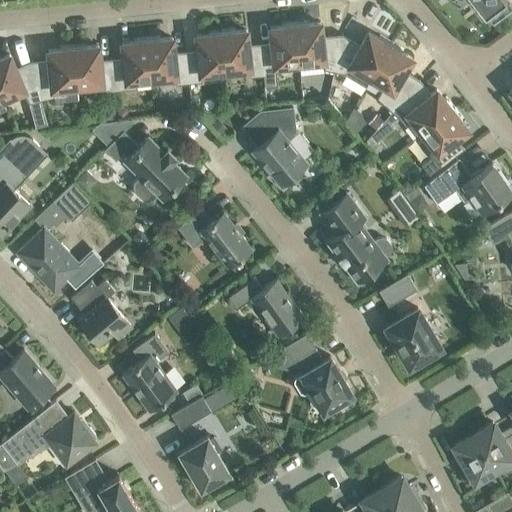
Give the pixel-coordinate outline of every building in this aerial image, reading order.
[(511,0),(475,0),(492,21),(511,6),(511,0)] [(309,19),(295,20),(299,61),(323,59),(324,67),(334,70),(341,39),(322,41),(320,21),(309,22),(309,19)] [(299,61),(295,20),(281,22),(281,25),(270,26),(272,46),(260,47),(263,74),(264,74),(266,85),(277,84),(276,72),(276,71),(280,70),(282,67),(282,63),(299,61)] [(235,27),(221,28),(225,69),(249,67),(250,75),(263,74),(260,47),(248,48),(246,29),(235,30),(235,27)] [(225,69),(221,28),(207,29),(207,33),(196,34),(198,53),(186,55),(189,81),(202,80),(201,72),(225,69)] [(371,77),(392,41),(380,34),(378,36),(368,31),(358,48),(341,39),(334,70),(345,72),(366,85),(371,77)] [(161,34),(147,36),(151,77),(175,74),(176,83),(189,81),(186,55),(174,56),(172,36),(161,38),(161,34)] [(151,77),(147,36),(133,37),(133,40),(122,42),(124,61),(112,62),(115,89),(137,87),(136,78),(151,77)] [(422,76),(406,66),(412,56),(402,51),(404,48),(392,41),(371,77),(384,84),(376,97),(391,110),(411,88),(422,76)] [(87,42),(73,43),(77,84),(101,82),(102,90),(115,89),(112,62),(100,64),(98,44),(87,45),(87,42)] [(77,84),(73,43),(59,45),(59,48),(48,49),(50,69),(34,70),(41,99),(54,95),(53,87),(77,84)] [(0,57),(0,94),(1,98),(23,88),(29,102),(41,99),(34,70),(20,77),(9,53),(0,57)] [(422,131),(455,106),(446,95),(443,97),(436,88),(421,100),(411,88),(391,110),(392,110),(398,115),(401,118),(404,121),(409,122),(413,119),(422,131)] [(299,167),(306,161),(287,138),(295,131),(293,106),(261,109),(261,110),(264,110),(267,136),(252,148),(281,182),(289,176),(291,179),(301,170),(299,167)] [(468,128),(461,119),(463,117),(455,106),(422,131),(432,144),(430,146),(429,153),(431,155),(421,163),(430,174),(460,150),(452,140),(468,128)] [(392,110),(385,117),(389,122),(398,115),(392,110)] [(180,186),(180,179),(186,173),(172,159),(176,155),(168,147),(164,150),(148,134),(139,144),(123,128),(104,147),(115,158),(119,154),(139,174),(133,181),(133,187),(144,199),(151,199),(157,192),(162,197),(168,191),(175,191),(180,186)] [(8,181),(42,146),(33,138),(29,135),(24,133),(20,133),(15,134),(11,137),(10,136),(0,146),(0,232),(1,233),(19,213),(21,215),(30,205),(28,204),(30,202),(8,181)] [(424,183),(431,194),(436,201),(455,188),(463,199),(472,196),(483,211),(511,190),(491,161),(470,176),(457,157),(424,183)] [(73,179),(41,209),(56,224),(66,214),(71,219),(92,199),(73,179)] [(377,236),(373,239),(359,220),(365,216),(347,192),(321,211),(336,232),(327,239),(357,279),(387,257),(385,255),(389,252),(391,247),(391,242),(386,237),(382,235),(377,236)] [(228,264),(251,246),(222,209),(210,218),(202,207),(178,226),(193,245),(206,235),(228,264)] [(492,241),(508,232),(511,229),(511,209),(483,226),(492,241)] [(75,246),(68,252),(43,226),(17,250),(54,289),(80,264),(78,262),(84,257),(85,253),(79,246),(75,246)] [(388,304),(416,287),(407,272),(379,288),(388,304)] [(278,334),(304,315),(276,276),(262,286),(254,275),(228,295),(237,306),(251,296),(278,334)] [(84,312),(78,317),(84,324),(84,329),(88,334),(93,334),(99,341),(113,330),(118,336),(132,325),(107,295),(115,288),(105,277),(96,284),(91,278),(70,295),(84,312)] [(417,306),(386,325),(409,363),(416,359),(418,363),(426,357),(425,354),(440,345),(417,306)] [(155,359),(168,350),(155,331),(132,347),(140,358),(122,371),(149,408),(177,388),(155,359)] [(323,359),(316,346),(294,359),(301,371),(295,375),(293,380),(300,390),(304,391),(310,388),(323,410),(330,405),(331,406),(335,407),(344,402),(345,397),(353,392),(330,354),(323,359)] [(0,372),(28,406),(35,414),(52,401),(44,392),(54,384),(23,347),(13,357),(4,347),(0,350),(0,372)] [(211,409),(202,394),(171,412),(180,427),(211,409)] [(52,401),(35,414),(1,441),(17,462),(55,440),(69,460),(96,440),(94,438),(96,434),(90,425),(85,426),(74,410),(68,414),(55,398),(52,401)] [(493,421),(473,432),(494,467),(511,455),(511,430),(502,437),(493,421)] [(470,481),(494,467),(473,432),(454,443),(465,462),(461,465),(470,481)] [(207,434),(179,450),(201,487),(208,482),(211,486),(223,479),(221,475),(228,471),(216,449),(221,447),(214,436),(209,438),(207,434)] [(64,475),(86,511),(87,511),(105,501),(111,511),(141,511),(118,473),(108,479),(95,457),(64,475)] [(401,475),(382,486),(397,511),(417,511),(427,506),(417,491),(412,494),(401,475)] [(397,511),(382,486),(363,498),(371,511),(397,511)] [(491,511),(495,511),(511,502),(511,497),(508,491),(486,503),(491,511)]
